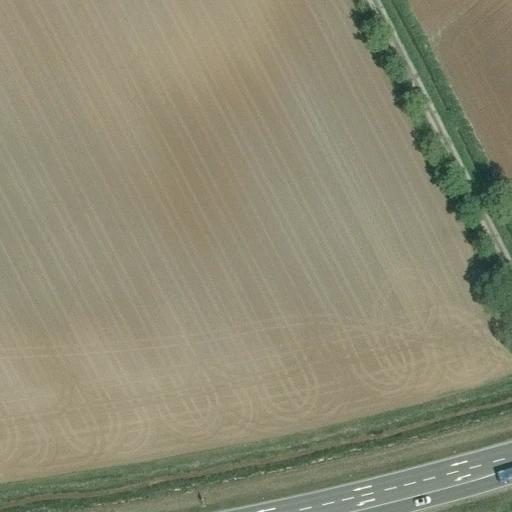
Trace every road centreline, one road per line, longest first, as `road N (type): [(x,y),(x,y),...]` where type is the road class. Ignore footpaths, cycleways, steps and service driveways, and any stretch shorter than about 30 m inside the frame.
road 1 (track): [(511,274),(370,0)]
road 2 (primary): [(511,463),(312,511)]
